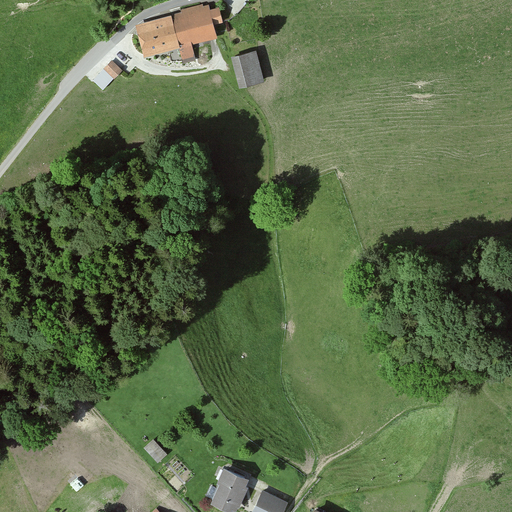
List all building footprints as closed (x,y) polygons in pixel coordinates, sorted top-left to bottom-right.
[(211,5),(137,24),(146,58),(181,49),(184,59),(196,56),(193,45),(219,39),(215,25),(225,22),(222,7),(212,10),(211,5)] [(268,82),(259,51),(233,58),(242,89),(268,82)] [(123,71),(112,61),(105,69),(115,79),(123,71)] [(155,437),(146,447),(159,459),(169,449),(155,437)] [(214,503),(233,511),(237,511),(252,480),(227,468),(219,485),(222,486),(214,503)] [(253,511),(285,511),(289,503),(263,491),(253,511)]
